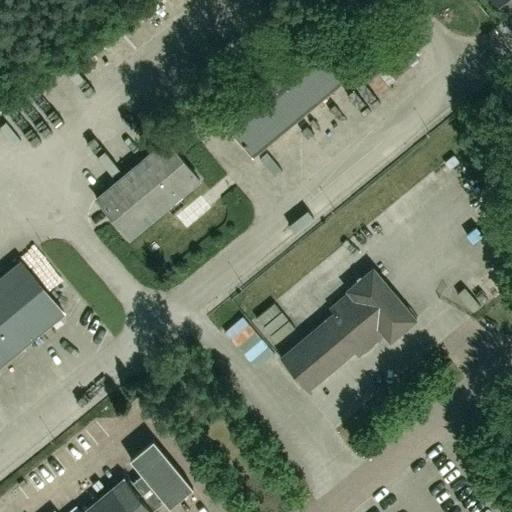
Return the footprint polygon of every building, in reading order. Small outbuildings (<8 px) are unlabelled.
[(211,103),(210,103),(253,155),(254,154),(253,153),(352,71),(353,72),(354,71),(311,20),(310,21),(211,103)] [(200,141),(184,124),(169,137),(185,154),(200,141)] [(96,198),(129,237),(199,178),(166,139),(96,198)] [(0,276),(0,362),(62,312),(64,311),(21,259),(0,276)] [(280,357),(307,390),(353,351),(357,355),(383,333),(390,341),(416,319),(373,267),(346,289),(348,292),(329,308),(333,312),(280,357)] [(153,511),(152,510),(164,500),(169,507),(193,487),(153,439),(129,459),(143,475),(131,485),(125,477),(83,511),(55,511),(54,510),(51,511),(153,511)]
